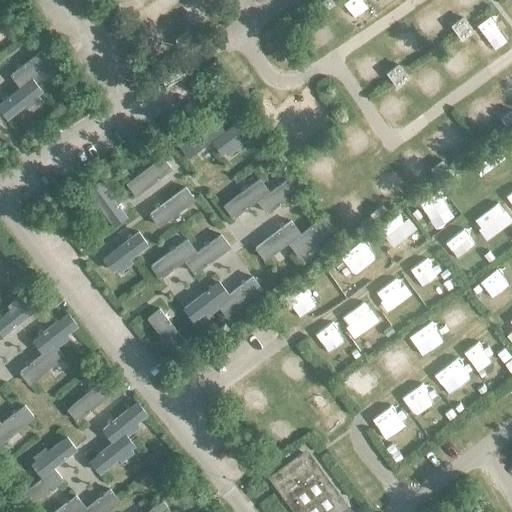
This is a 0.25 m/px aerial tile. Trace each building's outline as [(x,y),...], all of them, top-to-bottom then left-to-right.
[(1,0),(0,0),(0,15),(9,9),(1,0)] [(321,12),(334,4),(331,0),(322,0),(316,4),(321,12)] [(474,31),(463,16),(450,25),(461,40),(474,31)] [(188,30),(174,38),(179,47),(193,38),(188,30)] [(46,46),(9,73),(19,86),(32,76),(55,58),(46,46)] [(386,72),(397,87),(409,77),(398,63),(386,72)] [(19,86),(0,101),(0,110),(7,119),(43,90),(32,76),(19,86)] [(511,108),(500,117),(506,125),(511,120),(511,108)] [(247,112),(224,129),(211,140),(221,154),(258,127),(247,112)] [(188,158),(211,140),(224,129),(215,117),(178,144),(188,158)] [(326,147),(339,138),(334,130),(321,139),(326,147)] [(135,195),(172,168),(162,155),(125,182),(135,195)] [(442,159),(430,168),(435,175),(448,166),(442,159)] [(266,213),(303,186),(294,172),(269,190),(256,200),(266,213)] [(269,190),(260,177),(223,205),(233,217),(256,200),(269,190)] [(114,226),(127,215),(100,178),(86,189),(114,226)] [(185,186),(149,213),(158,226),(195,199),(185,186)] [(382,204),(370,213),(376,220),(388,211),(382,204)] [(288,242),(298,255),(334,227),(324,214),(301,232),(288,242)] [(264,260),(288,242),(301,232),(291,220),(255,248),(264,260)] [(149,244),(138,230),(101,258),(112,272),(149,244)] [(196,251),(184,260),(193,273),(230,246),(221,233),(196,251)] [(160,278),(184,260),(196,251),(186,237),(150,265),(160,278)] [(252,275),(229,293),(216,303),(225,316),(262,288),(252,275)] [(193,321),(216,303),(229,293),(219,279),(182,307),(193,321)] [(0,333),(2,336),(38,307),(27,294),(0,315),(0,333)] [(187,343),(160,307),(147,317),(174,353),(187,343)] [(42,352),(54,343),(78,325),(67,311),(31,339),(42,352)] [(18,371),(29,384),(64,355),(54,343),(42,352),(18,371)] [(66,408),(77,421),(112,391),(102,379),(66,408)] [(125,431),(148,413),(136,400),(101,428),(112,442),(125,431)] [(25,403),(0,422),(0,443),(35,416),(25,403)] [(112,442),(88,460),(99,473),(136,445),(125,431),(112,442)] [(67,434),(31,463),(41,477),(54,466),(77,448),(67,434)] [(298,511),(337,511),(345,507),(305,453),(273,477),(298,511)] [(54,466),(41,477),(18,495),(28,508),(64,479),(54,466)] [(110,488),(86,507),(79,511),(105,511),(120,501),(110,488)] [(76,494),(52,511),(79,511),(86,507),(76,494)] [(171,511),(163,499),(144,511),(171,511)]
